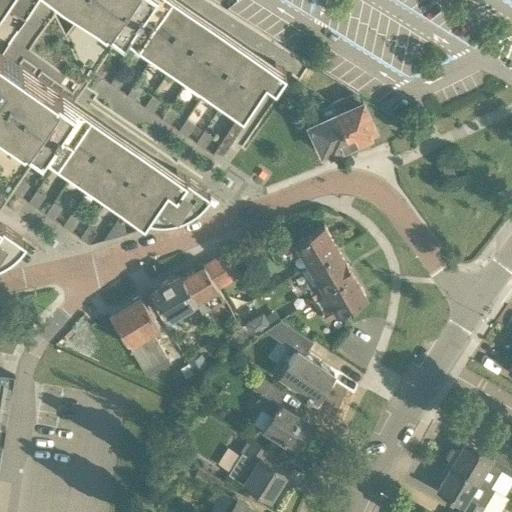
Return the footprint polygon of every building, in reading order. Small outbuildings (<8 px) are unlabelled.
[(171,176),(70,106),(74,100),(19,62),(2,50),(36,0),(76,0),(84,5),(65,33),(88,80),(94,72),(102,60),(122,31),(241,114),(265,79),(274,85),(285,70),(274,62),(270,69),(169,0),(0,0),(0,259),(4,257),(6,256),(9,254),(11,256),(22,239),(0,223),(0,122),(4,125),(0,131),(0,184),(7,198),(12,191),(20,179),(40,150),(143,220),(145,217),(152,219),(160,219),(167,219),(174,218),(181,215),(188,212),(194,208),(200,204),(205,198),(210,193),(207,191),(176,169),(171,176)] [(94,72),(102,78),(111,66),(102,60),(94,72)] [(110,83),(118,89),(127,77),(118,71),(110,83)] [(127,95),(136,101),(144,89),(135,83),(127,95)] [(305,108),(301,99),(300,100),(297,93),(292,95),(299,111),(305,108)] [(144,106),(153,112),(161,101),(152,94),(144,106)] [(337,113),(351,143),(371,134),(370,130),(376,127),(362,101),(359,102),(356,96),(353,95),(343,99),(347,108),(337,113)] [(161,118),(170,124),(178,112),(169,106),(161,118)] [(329,153),(351,143),(337,113),(321,120),(317,110),(305,115),(322,152),(327,150),(329,153)] [(178,130),(187,136),(195,124),(186,118),(178,130)] [(195,142),(204,148),(212,136),(203,130),(195,142)] [(456,177),(451,164),(442,167),(445,173),(440,175),(443,183),(456,177)] [(12,191),(21,197),(29,185),(20,179),(12,191)] [(28,202),(37,208),(45,196),(36,190),(28,202)] [(45,213),(54,220),(62,208),(53,202),(45,213)] [(82,214),(76,209),(72,214),(78,218),(82,214)] [(62,225),(71,231),(79,219),(70,213),(62,225)] [(126,233),(124,225),(117,220),(103,240),(126,233)] [(79,237),(88,243),(97,231),(88,225),(79,237)] [(309,266),(338,249),(324,225),(284,248),(289,257),(300,251),(309,266)] [(352,273),(338,249),(309,266),(319,284),(309,290),(313,297),(352,273)] [(240,275),(226,252),(215,258),(229,281),(240,275)] [(203,265),(218,288),(229,281),(215,258),(203,265)] [(203,265),(182,277),(196,301),(203,312),(224,299),(218,288),(203,265)] [(196,301),(182,277),(181,278),(178,273),(151,290),(168,317),(196,301)] [(366,298),(352,273),(313,297),(314,299),(325,293),(332,306),(321,312),(326,321),(366,298)] [(159,326),(141,296),(109,314),(123,336),(138,362),(162,348),(151,331),(159,326)] [(241,326),(247,337),(269,324),(263,313),(241,326)] [(266,329),(281,340),(297,350),(280,375),(317,400),(335,374),(306,354),(314,342),(281,320),(266,329)] [(198,377),(207,372),(200,360),(191,365),(196,375),(198,377)] [(182,371),(187,380),(196,375),(191,365),(182,371)] [(279,403),(286,391),(259,376),(252,387),(261,393),(255,404),(273,415),(264,429),(282,441),(283,440),(285,441),(286,439),(296,446),(310,422),(279,403)] [(182,438),(175,450),(186,456),(192,444),(182,438)] [(286,472),(263,457),(269,448),(252,438),(241,454),(243,455),(231,475),(270,499),(272,496),(274,497),(280,488),(278,486),(286,472)] [(490,486),(501,468),(511,475),(511,452),(498,444),(492,454),(467,439),(459,452),(456,450),(448,463),(493,490),(494,489),(490,486)] [(191,479),(197,469),(184,461),(178,471),(191,479)] [(444,477),(436,489),(462,505),(457,511),(485,511),(483,510),(485,507),(483,506),(493,490),(448,463),(441,475),(444,477)] [(191,479),(217,494),(224,482),(199,466),(197,469),(191,479)] [(147,501),(151,493),(138,486),(133,494),(147,501)] [(248,511),(251,508),(237,499),(236,499),(232,497),(222,511),(219,511),(213,508),(210,511),(248,511)]
